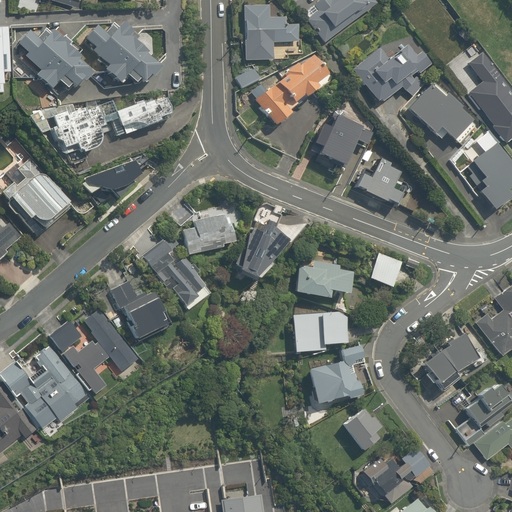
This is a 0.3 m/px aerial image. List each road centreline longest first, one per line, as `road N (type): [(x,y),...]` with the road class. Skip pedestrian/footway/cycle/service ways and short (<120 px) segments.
road 1 (residential): [(475,266),(392,332),(384,353),(472,487)]
road 2 (residential): [(475,266),(257,181),(218,147)]
road 3 (residential): [(218,147),(0,327)]
road 4 (unknown): [(171,9),(168,80),(46,101)]
road 5 (residential): [(218,147),(211,0)]
